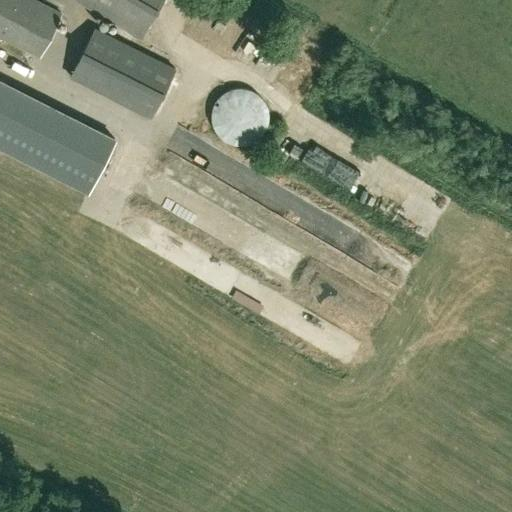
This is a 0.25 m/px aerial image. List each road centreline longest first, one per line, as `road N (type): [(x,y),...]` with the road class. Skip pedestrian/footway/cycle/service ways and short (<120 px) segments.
road 1 (track): [(104,213),(351,354)]
road 2 (track): [(254,78),(283,99),(284,113),(444,204)]
